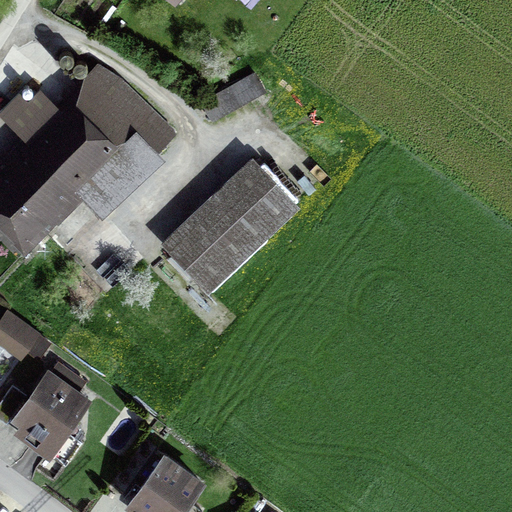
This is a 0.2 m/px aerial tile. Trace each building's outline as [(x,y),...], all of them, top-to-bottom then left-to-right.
[(98,51),(0,154),(0,219),(27,245),(77,192),(96,210),(160,142),(177,124),(98,51)] [(252,59),(197,92),(212,116),(267,83),(252,59)] [(249,142),(159,234),(211,285),(301,193),(249,142)] [(0,321),(0,339),(22,356),(40,333),(9,310),(0,321)] [(25,424),(19,432),(66,465),(82,442),(64,429),(86,398),(75,390),(82,378),(58,362),(51,373),(50,372),(16,418),(25,424)] [(26,394),(13,384),(0,402),(0,418),(6,423),(26,394)] [(164,454),(129,502),(143,511),(178,511),(201,481),(164,454)]
